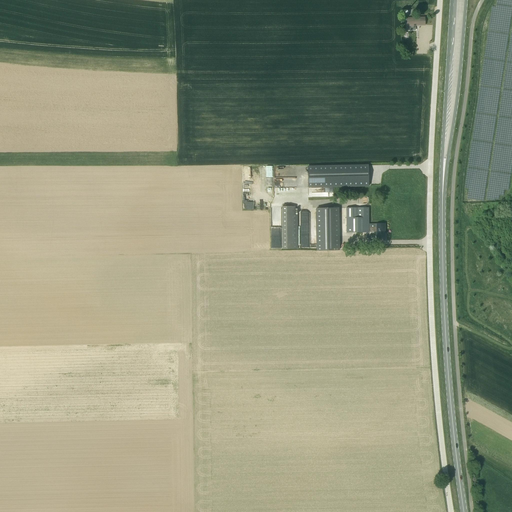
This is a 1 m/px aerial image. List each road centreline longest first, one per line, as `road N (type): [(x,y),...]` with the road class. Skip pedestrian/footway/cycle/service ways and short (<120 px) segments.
road 1 (unclassified): [(451,511),(430,289),(439,0)]
road 2 (primary): [(463,511),(445,342),(443,179)]
road 3 (primary): [(443,179),(466,0)]
road 4 (primary): [(453,0),(443,179)]
